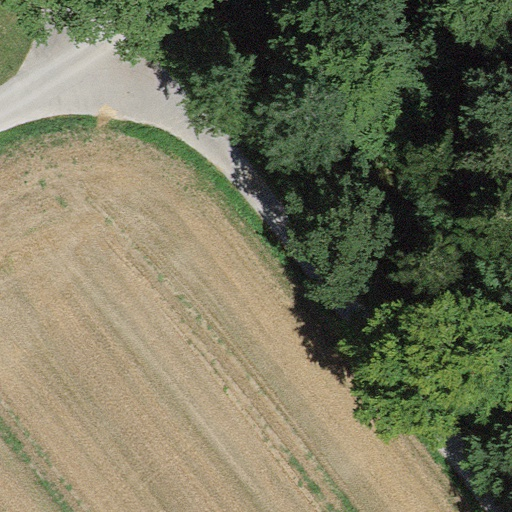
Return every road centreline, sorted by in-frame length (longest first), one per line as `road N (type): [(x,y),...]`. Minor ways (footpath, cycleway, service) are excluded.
road 1 (track): [(117,55),(216,141),(502,511)]
road 2 (unclassified): [(0,111),(117,55)]
